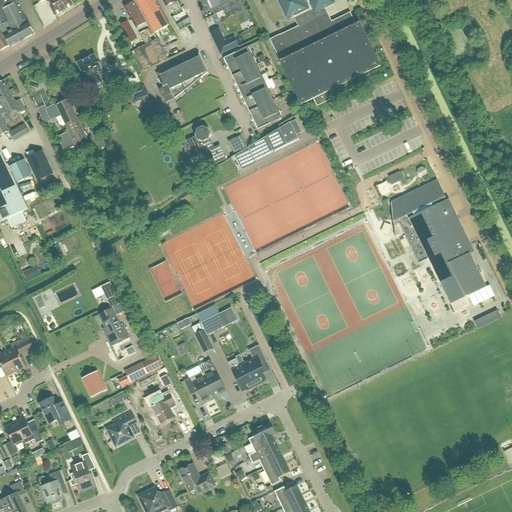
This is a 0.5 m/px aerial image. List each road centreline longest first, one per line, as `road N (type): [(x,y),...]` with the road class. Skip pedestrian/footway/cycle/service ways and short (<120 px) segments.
road 1 (residential): [(110,496),(130,470),(275,399),(329,511)]
road 2 (residential): [(441,146),(367,0)]
road 3 (residential): [(186,0),(250,132)]
road 4 (tertiary): [(0,67),(109,0)]
